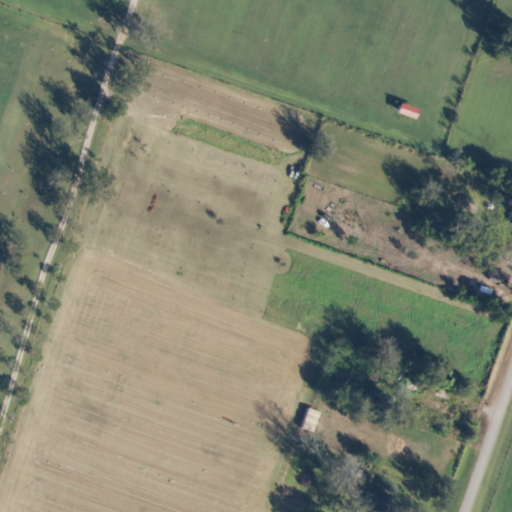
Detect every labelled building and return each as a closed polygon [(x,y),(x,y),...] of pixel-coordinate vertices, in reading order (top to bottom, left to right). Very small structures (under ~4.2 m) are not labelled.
[(399,113),(418,119),(421,109),(402,104),(399,113)] [(492,281),(508,285),(511,273),(495,269),(492,281)] [(455,400),(411,397),(410,410),(454,414),(455,400)] [(315,433),(322,412),(310,408),(303,428),(315,433)] [(383,511),(387,496),(366,490),(361,506),(383,511)]
